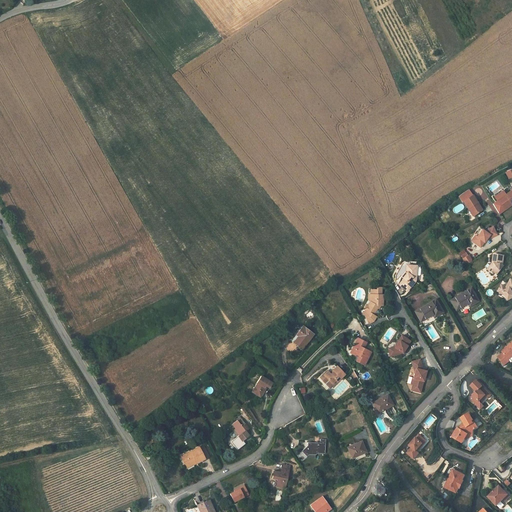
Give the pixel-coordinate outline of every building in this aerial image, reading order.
[(463,201),(472,195),(468,190),(464,193),(459,197),(462,202),(463,201)] [(504,209),(511,204),(511,203),(511,191),(511,190),(505,195),(497,201),(493,204),(498,213),(504,209)] [(497,201),(505,195),(502,191),(494,197),(497,201)] [(482,210),(472,195),(463,201),(468,209),(468,208),(473,216),(482,210)] [(477,237),(473,242),(481,248),(486,239),(487,238),(488,238),(496,234),(493,227),(484,232),(482,230),(477,237)] [(463,258),(462,259),(466,265),(472,262),(468,255),(467,256),(463,258)] [(505,256),(495,255),(494,263),(495,263),(493,265),(492,265),(488,269),(494,274),(495,272),(497,274),(504,265),(505,256)] [(407,265),(408,261),(407,261),(404,261),(402,263),(396,274),(396,277),(396,278),(397,280),(400,283),(404,279),(403,278),(408,272),(408,265),(407,265)] [(404,279),(400,283),(399,284),(407,291),(412,285),(411,284),(413,280),(415,281),(416,275),(414,275),(415,271),(416,271),(417,265),(416,265),(416,261),(408,261),(407,265),(408,265),(408,272),(403,278),(404,279)] [(507,288),(503,285),(499,292),(506,296),(509,301),(511,299),(511,279),(511,280),(507,288)] [(375,295),(370,295),(370,303),(368,307),(369,308),(367,312),(363,314),(369,324),(374,322),(376,317),(373,315),(377,308),(378,306),(382,306),(382,295),(381,295),(381,287),(376,287),(376,290),(375,290),(375,295)] [(471,288),(450,300),(456,310),(468,303),(470,306),(479,301),(471,288)] [(362,312),(363,314),(367,312),(369,308),(368,307),(370,303),(370,295),(368,295),(368,301),(362,312)] [(420,321),(421,321),(432,314),(434,318),(443,312),(435,299),(414,311),(420,321)] [(303,326),(299,331),(301,333),(294,343),(303,349),(313,334),(303,326)] [(301,333),(299,331),(292,341),(294,343),(301,333)] [(394,347),(391,348),(389,350),(391,356),(402,354),(410,341),(401,336),(394,347)] [(352,353),(359,339),(357,338),(350,353),(352,353)] [(366,342),(359,339),(352,353),(358,357),(356,361),(364,365),(370,352),(363,349),(366,342)] [(511,343),(507,347),(508,348),(502,352),(503,353),(498,357),(505,365),(510,361),(509,360),(511,357),(511,343)] [(412,384),(411,390),(420,393),(426,371),(422,370),(419,359),(411,362),(413,368),(415,367),(416,369),(413,378),(413,379),(415,380),(414,384),(412,384)] [(335,380),(337,382),(345,375),(337,367),(333,370),(334,372),(331,375),(328,372),(321,379),(325,384),(329,380),(332,383),(335,380)] [(321,379),(328,372),(327,371),(320,378),(321,379)] [(260,397),(266,388),(265,388),(266,385),(267,386),(269,388),(272,383),(261,376),(252,392),(260,397)] [(329,380),(325,384),(330,389),(337,382),(335,380),(332,383),(329,380)] [(492,395),(476,380),(471,386),(477,392),(470,398),(477,405),(480,402),(481,403),(487,396),(489,398),(492,395)] [(393,405),(388,395),(373,403),(378,413),(393,405)] [(453,436),(464,442),(469,433),(474,433),(474,429),(478,426),(469,412),(462,417),(466,424),(461,426),(460,428),(458,427),(453,436)] [(239,416),(235,419),(236,420),(231,424),(239,434),(230,440),(238,450),(246,443),(243,440),(249,435),(248,434),(250,432),(248,430),(250,429),(246,424),(245,424),(239,416)] [(432,416),(425,421),(427,425),(435,421),(432,416)] [(413,446),(408,452),(415,457),(420,452),(416,449),(418,446),(420,448),(425,443),(423,441),(425,438),(420,433),(410,444),(413,446)] [(324,453),(325,439),(320,439),(320,443),(305,442),(304,446),(307,446),(301,451),(307,456),(307,458),(315,458),(315,454),(317,453),(324,453)] [(351,448),(349,450),(352,458),(366,452),(362,442),(358,444),(353,447),(352,446),(350,447),(351,448)] [(196,461),(197,463),(208,457),(209,457),(203,445),(184,455),(184,454),(180,456),(182,460),(183,460),(186,466),(196,461)] [(285,488),(290,466),(282,464),(280,472),(274,471),(272,478),(277,479),(276,486),(285,488)] [(454,469),(446,486),(457,492),(460,487),(464,480),(466,475),(454,469)] [(510,496),(500,485),(488,496),(497,505),(504,498),(506,500),(510,496)] [(248,494),(245,487),(235,491),(230,494),(234,501),(248,494)] [(322,496),(310,505),(315,511),(325,511),(331,508),(322,496)] [(203,510),(204,511),(215,511),(210,500),(198,505),(200,511),(203,510)]
